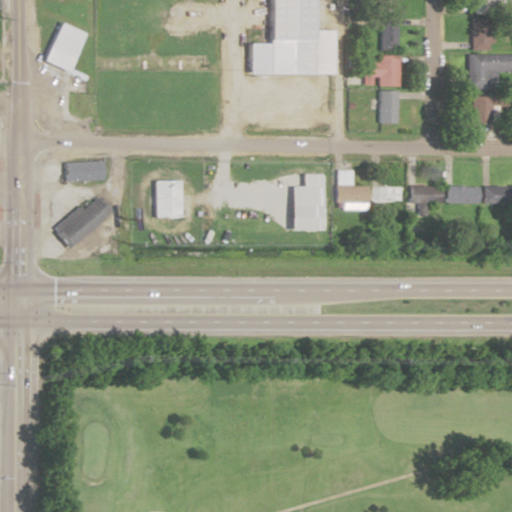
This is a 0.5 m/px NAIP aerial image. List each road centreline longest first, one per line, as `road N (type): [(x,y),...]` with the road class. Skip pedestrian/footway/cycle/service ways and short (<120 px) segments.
road 1 (trunk): [(0,329),(511,325)]
road 2 (trunk): [(511,291),(0,289)]
road 3 (residential): [(15,141),(511,145)]
road 4 (residential): [(12,290),(14,0)]
road 5 (secondary): [(14,511),(12,290)]
road 6 (residential): [(423,144),(424,0)]
road 7 (residential): [(220,143),(222,0)]
